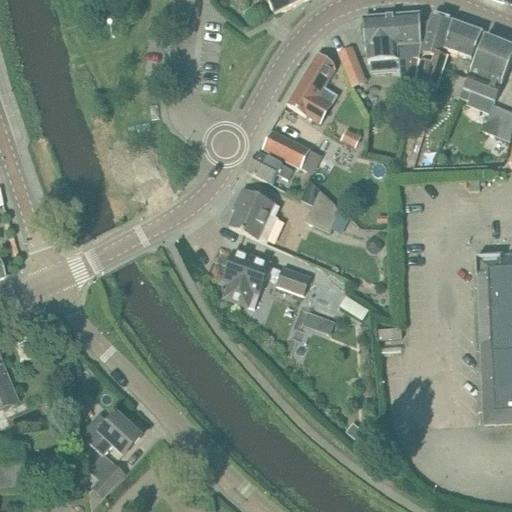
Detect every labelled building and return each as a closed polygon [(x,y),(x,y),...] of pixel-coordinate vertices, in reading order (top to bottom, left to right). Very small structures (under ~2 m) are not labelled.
[(266,0),(275,18),(297,7),(293,0),(266,0)] [(420,16),(391,18),(395,64),(396,64),(396,67),(405,66),(405,64),(424,62),(423,57),(420,16)] [(419,65),(415,84),(438,91),(448,60),(443,59),(444,53),(453,24),(453,23),(433,17),(427,36),(430,37),(423,57),(435,61),(433,69),(419,65)] [(395,64),(391,18),(363,20),(363,21),(366,66),(395,64)] [(453,24),(444,53),(467,61),(466,65),(470,66),(471,62),(473,63),(483,35),(453,24)] [(511,50),(485,40),(477,58),(468,80),(460,100),(460,101),(467,104),(471,95),(495,105),(511,62),(511,50)] [(339,55),(349,80),(362,75),(352,50),(339,55)] [(318,56),(287,107),(321,128),(338,100),(325,92),(336,74),(334,66),(318,56)] [(458,77),(451,97),(460,100),(468,80),(458,77)] [(410,86),(400,86),(401,97),(411,96),(410,86)] [(482,134),(510,145),(511,134),(511,115),(493,108),(482,134)] [(360,140),(345,132),(340,142),(354,150),(360,140)] [(264,153),(282,162),(300,172),(310,154),(273,135),(264,153)] [(283,168),(275,163),(257,154),(247,174),(272,189),(278,178),(288,184),(293,175),(282,169),(283,168)] [(479,183),(469,183),(470,194),(480,193),(479,183)] [(243,193),(237,206),(239,207),(229,229),(257,242),(267,247),(278,222),(275,220),(280,210),(273,207),(261,201),(243,193)] [(344,214),(322,196),(305,225),(330,237),(344,214)] [(271,267),(234,253),(223,283),(230,286),(224,301),(247,310),(253,295),(260,297),(268,276),(279,280),(276,288),(304,298),(310,282),(282,271),(281,274),(270,270),(271,267)] [(484,427),(511,425),(511,265),(477,267),(484,427)] [(336,311),(360,323),(365,313),(342,300),(336,311)] [(323,321),(318,333),(330,338),(335,326),(323,321)] [(0,412),(18,405),(0,362),(0,412)] [(118,417),(110,427),(99,417),(84,434),(85,442),(104,459),(113,449),(123,458),(141,439),(118,417)] [(352,430),(346,437),(358,447),(364,440),(352,430)] [(0,490),(26,487),(20,447),(0,449),(0,490)] [(104,501),(125,478),(114,468),(93,491),(104,501)]
